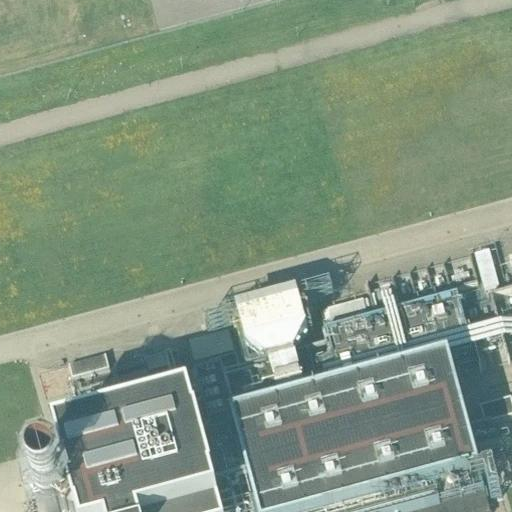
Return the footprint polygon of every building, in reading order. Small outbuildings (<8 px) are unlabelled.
[(469,239),(479,276),(495,272),(485,235),(469,239)] [(511,294),(510,295),(511,303),(435,322),(439,338),(511,320),(511,294)] [(310,340),(309,340),(298,300),(239,315),(249,355),(250,356),(271,366),(282,412),(233,425),(256,511),(364,511),(365,511),(389,506),(390,511),(490,511),(482,480),(451,366),(327,400),(308,405),(296,358),(310,340)] [(192,349),(231,341),(226,317),(188,325),(192,349)] [(511,402),(511,400),(480,408),(485,425),(511,417),(511,402)] [(219,511),(194,415),(61,450),(77,511),(219,511)] [(14,427),(0,432),(0,444),(18,437),(14,427)]
